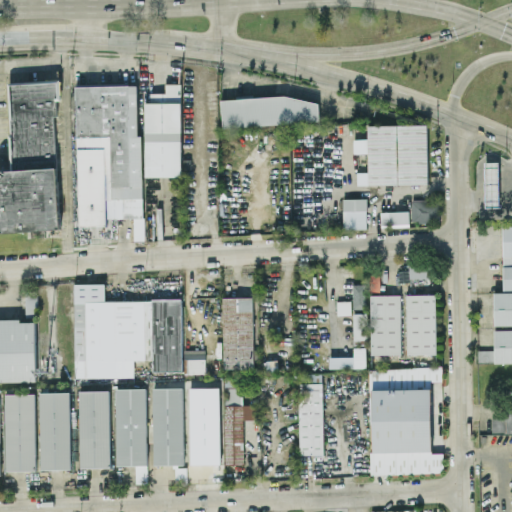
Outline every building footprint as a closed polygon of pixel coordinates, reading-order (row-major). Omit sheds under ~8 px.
[(11,170),(7,83),(54,81),(60,80),(61,101),(55,101),(57,167),(59,200),(60,229),(0,232),(0,180),(4,174),(4,171),(11,170)] [(182,177),(181,84),(165,84),(165,93),(151,93),(151,102),(145,103),(146,177),(182,177)] [(110,137),(77,138),(76,87),(109,87),(136,86),(137,136),(141,136),(142,198),(139,198),(111,199),(110,137)] [(285,95),(318,103),(319,121),(222,128),(220,99),(285,95)] [(367,125),(429,124),(430,186),(368,188),(367,125)] [(485,163),(500,163),(499,207),(484,207),(485,163)] [(366,198),(343,199),(344,230),(367,229),(366,198)] [(412,223),(440,222),(439,200),(411,200),(412,223)] [(381,227),(410,226),(409,211),(381,212),(381,227)] [(495,363),(511,362),(511,265),(511,266),(511,256),(511,255),(511,225),(502,225),(503,292),(493,292),(495,363)] [(409,278),(429,279),(430,266),(410,265),(409,278)] [(182,299),(105,300),(105,283),(73,283),(75,378),(134,377),(134,360),(152,359),(153,371),(183,371),(182,299)] [(353,309),(366,309),(366,284),(352,284),(353,309)] [(26,314),(37,314),(37,290),(25,291),(26,314)] [(371,354),(401,354),(400,294),(370,295),(371,354)] [(436,294),(406,294),(406,354),(436,353),(436,294)] [(253,368),(253,297),(223,297),(224,369),(253,368)] [(337,301),(337,314),(351,314),(351,300),(337,301)] [(367,312),(353,313),(353,340),(367,340),(367,312)] [(0,319),(0,381),(35,381),(35,319),(0,319)] [(366,367),(366,347),(353,347),(353,356),(329,356),(329,368),(366,367)] [(205,373),(205,349),(185,350),(186,373),(205,373)] [(432,453),(430,381),(442,381),(441,366),(368,368),(371,474),(443,472),(443,452),(432,453)] [(322,373),(298,373),(300,455),(324,455),(322,373)] [(224,464),(244,464),(243,419),(260,418),(260,404),(241,404),(241,377),(224,377),(224,464)] [(146,388),(114,389),(115,465),(134,464),(135,483),(147,483),(146,388)] [(182,388),(151,388),(152,464),(183,464),(182,388)] [(219,464),(218,388),(188,388),(189,464),(219,464)] [(77,391),(79,467),(110,467),(109,391),(77,391)] [(42,469),(73,468),(71,392),(41,393),(42,469)] [(37,394),(6,394),(7,470),(38,470),(37,394)]
